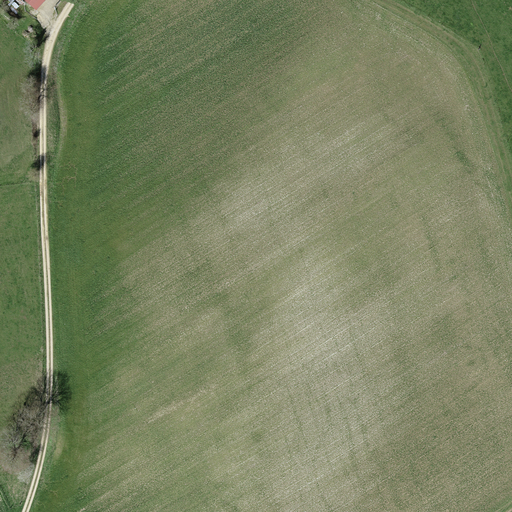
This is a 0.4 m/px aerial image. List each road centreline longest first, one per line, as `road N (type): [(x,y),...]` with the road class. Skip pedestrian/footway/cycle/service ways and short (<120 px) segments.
road 1 (track): [(71,0),(44,51),(48,395),(23,511)]
road 2 (track): [(416,0),(486,48),(511,144)]
